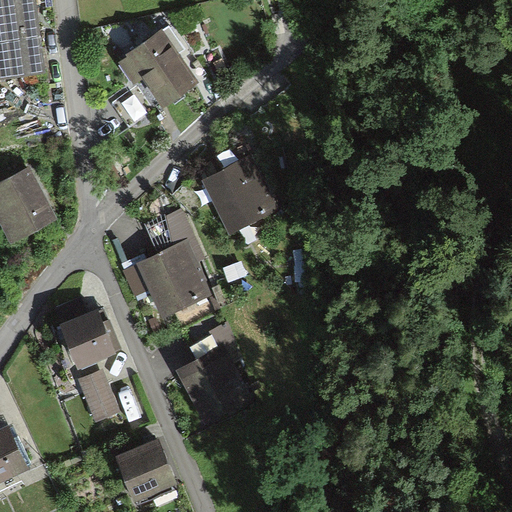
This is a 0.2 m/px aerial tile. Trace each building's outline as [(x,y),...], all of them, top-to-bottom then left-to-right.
[(0,0),(0,78),(46,72),(35,0),(0,0)] [(162,107),(198,83),(179,53),(185,49),(170,26),(127,54),(128,56),(118,63),(133,86),(144,79),(162,107)] [(136,123),(151,113),(138,95),(124,105),(136,123)] [(201,167),(229,221),(272,199),(245,148),(253,144),(244,125),(211,142),(219,158),(201,167)] [(0,182),(0,221),(10,243),(57,220),(31,167),(0,182)] [(166,184),(190,205),(203,191),(180,169),(166,184)] [(139,260),(163,313),(212,291),(199,263),(208,259),(184,206),(146,223),(159,252),(139,260)] [(60,324),(79,370),(123,352),(109,318),(101,322),(96,309),(88,313),(81,297),(57,307),(64,323),(60,324)] [(175,357),(201,409),(246,387),(213,321),(185,335),(192,349),(175,357)] [(79,380),(96,421),(118,411),(102,371),(79,380)] [(0,466),(31,453),(13,411),(0,416),(0,466)] [(156,437),(113,457),(138,511),(181,491),(156,437)]
